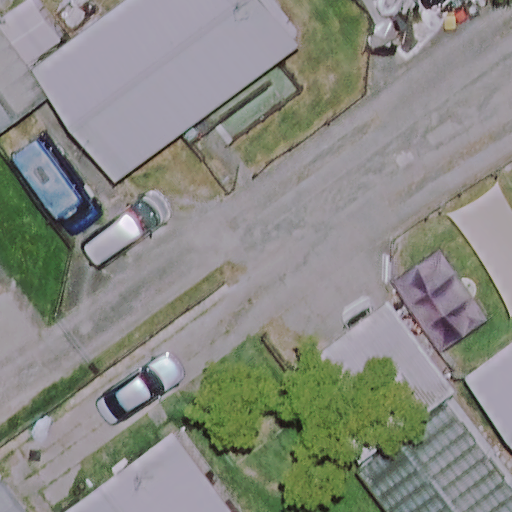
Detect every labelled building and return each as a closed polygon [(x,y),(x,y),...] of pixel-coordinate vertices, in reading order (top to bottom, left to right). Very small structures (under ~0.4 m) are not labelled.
[(300,41),(268,0),(122,0),(37,65),(122,176),(300,41)] [(0,127),(45,96),(0,32),(0,127)] [(511,342),(471,374),(511,428),(511,342)] [(511,511),(511,475),(457,400),(365,467),(397,511),(511,511)] [(238,511),(177,429),(64,511),(238,511)] [(0,511),(9,511),(0,500),(0,511)]
